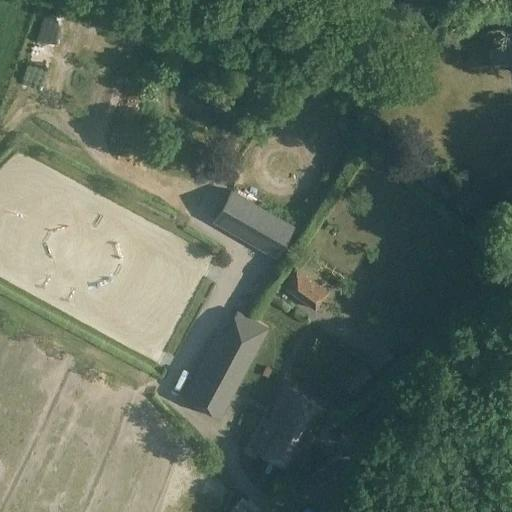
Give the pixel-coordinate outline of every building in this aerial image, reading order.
[(229,190),(211,220),(275,257),(293,226),(229,190)] [(331,293),(296,268),(284,285),(286,286),(285,288),(315,309),(316,308),(318,310),(331,293)] [(219,332),(184,397),(220,416),(241,377),(252,356),(267,328),(237,312),(225,335),(219,332)] [(359,372),(344,383),(354,395),(368,385),(368,384),(375,379),(366,367),(359,372)] [(253,448),(296,472),(330,410),(286,385),(253,448)]
